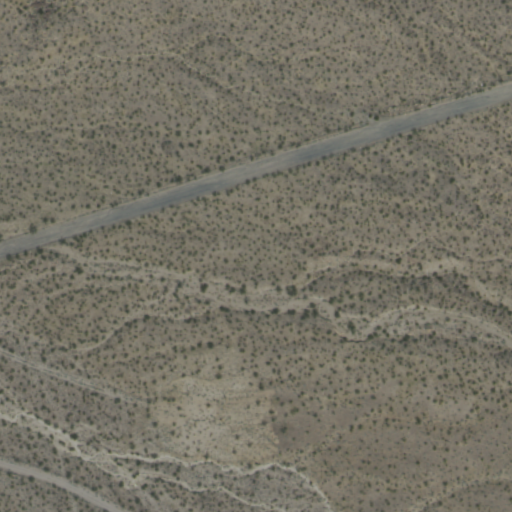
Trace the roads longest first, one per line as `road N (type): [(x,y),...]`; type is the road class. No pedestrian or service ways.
road 1 (residential): [(511,92),(0,250)]
road 2 (track): [(0,462),(117,511)]
